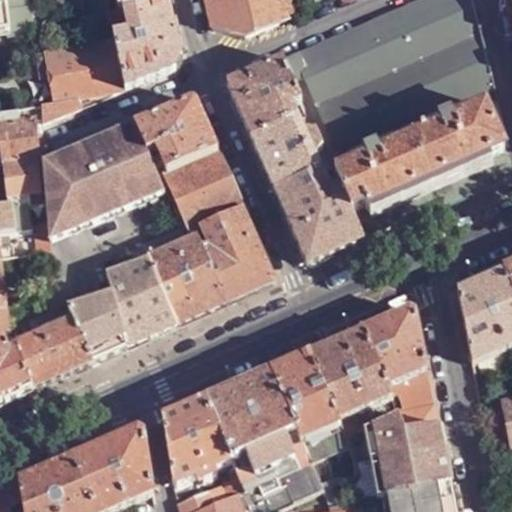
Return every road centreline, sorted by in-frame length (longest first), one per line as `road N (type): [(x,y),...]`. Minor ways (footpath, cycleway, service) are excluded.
road 1 (residential): [(479,511),(427,261)]
road 2 (residential): [(308,313),(211,83)]
road 3 (residential): [(211,83),(391,0)]
road 4 (primary): [(308,313),(145,385)]
road 5 (primary): [(145,385),(0,448)]
road 6 (residential): [(63,131),(211,83)]
road 7 (primary): [(427,261),(308,313)]
road 8 (residential): [(165,511),(145,385)]
